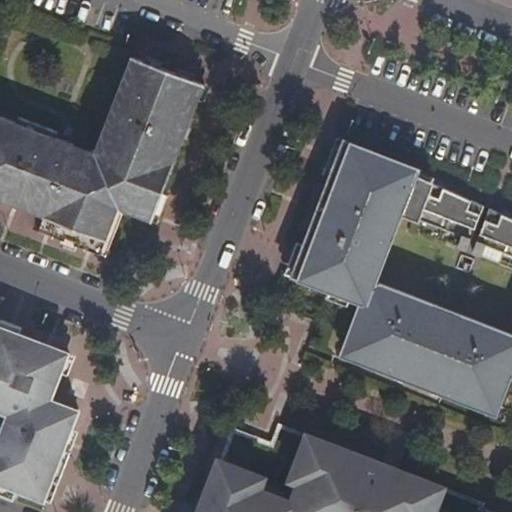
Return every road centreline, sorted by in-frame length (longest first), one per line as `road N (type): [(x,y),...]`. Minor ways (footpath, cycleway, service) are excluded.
road 1 (residential): [(183,339),(317,0)]
road 2 (unclassified): [(0,268),(183,339)]
road 3 (residential): [(119,511),(183,339)]
